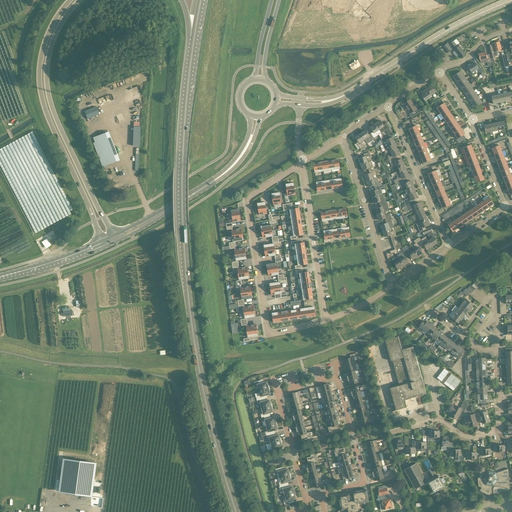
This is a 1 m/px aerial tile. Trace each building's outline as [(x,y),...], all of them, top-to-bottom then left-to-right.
[(323,0),(330,7),(325,12),(329,17),(327,19),(334,27),(336,24),(341,29),(346,24),(354,33),(370,16),(364,9),(367,7),(374,0),(323,0)] [(489,52),(491,59),(495,58),(493,52),(501,50),(499,42),(493,44),(493,45),(488,46),(489,52)] [(447,43),(444,46),(442,47),(447,53),(452,49),(447,43)] [(453,52),(456,57),(458,55),(461,59),(466,55),(466,54),(459,46),(454,50),(455,51),(453,52)] [(480,60),(487,58),(486,52),(478,54),(480,60)] [(508,59),(507,54),(504,55),(503,52),(501,53),(502,55),(505,67),(506,72),(509,71),(508,67),(510,66),(508,59)] [(468,67),(472,73),(473,75),(474,75),(477,73),(477,72),(475,70),(477,69),(481,75),(484,72),(480,66),(478,67),(474,62),(468,67)] [(457,83),(465,78),(460,71),(453,76),(457,83)] [(462,89),(469,84),(465,78),(457,83),(462,89)] [(462,89),(466,95),(473,90),(469,84),(462,89)] [(436,92),(432,85),(421,92),(423,95),(422,96),(425,101),(432,96),(431,95),(436,92)] [(470,101),(477,96),(473,90),(466,95),(470,101)] [(482,103),(480,100),(477,96),(470,101),(474,108),(482,103)] [(410,114),(411,112),(414,116),(423,110),(420,106),(416,109),(410,99),(403,104),(410,114)] [(437,108),(440,113),(447,109),(444,103),(437,108)] [(87,119),(88,119),(99,114),(96,107),(84,111),(87,119)] [(447,109),(440,113),(444,118),(451,114),(447,109)] [(451,114),(444,118),(447,124),(454,119),(451,114)] [(450,129),(458,124),(454,119),(447,124),(450,129)] [(375,124),(381,133),(386,130),(388,134),(391,132),(385,124),(383,125),(380,120),(375,124)] [(373,132),(371,134),(374,139),(375,139),(374,138),(378,135),(378,134),(381,132),(381,133),(375,124),(370,127),(373,132)] [(454,134),(461,129),(458,124),(450,129),(454,134)] [(493,135),(492,132),(490,124),(484,125),(486,133),(490,132),(491,135),(493,135)] [(411,135),(419,131),(417,126),(409,129),(411,135)] [(466,139),(463,135),(465,134),(461,129),(454,134),(457,139),(456,140),(458,144),(466,139)] [(360,134),(364,140),(367,138),(370,142),(374,139),(371,134),(369,135),(366,130),(360,134)] [(411,135),(413,140),(421,137),(419,131),(411,135)] [(119,161),(108,132),(96,137),(98,141),(92,143),(100,163),(105,160),(107,165),(119,161)] [(363,140),(364,140),(360,134),(355,137),(358,142),(356,143),(361,151),(365,149),(364,146),(365,146),(364,145),(366,144),(363,140)] [(381,142),(384,148),(395,143),(392,137),(391,135),(380,140),(379,142),(379,143),(381,142)] [(421,137),(413,140),(416,146),(424,143),(421,137)] [(424,143),(416,146),(418,152),(426,148),(431,146),(428,141),(424,143)] [(385,154),(391,152),(397,149),(395,143),(384,148),(385,151),(384,151),(385,154)] [(465,154),(473,151),(471,145),(463,148),(465,154)] [(491,149),(494,154),(502,151),(500,145),(491,149)] [(418,152),(421,157),(429,154),(426,148),(418,152)] [(389,161),(396,159),(395,157),(400,155),(397,149),(391,152),(392,154),(387,156),(388,159),(387,160),(386,161),(387,162),(389,161)] [(448,154),(450,160),(453,158),(457,157),(454,150),(453,149),(450,150),(451,152),(451,153),(448,154)] [(465,154),(467,160),(475,156),(473,151),(465,154)] [(502,151),(494,154),(496,160),(504,157),(502,151)] [(361,165),(371,161),(372,161),(371,158),(370,152),(363,154),(364,157),(359,159),(361,165)] [(429,154),(421,157),(423,163),(431,160),(429,154)] [(475,156),(467,160),(469,165),(478,162),(475,156)] [(498,166),(506,163),(504,157),(496,160),(498,166)] [(396,159),(389,161),(392,167),(396,165),(397,167),(404,165),(401,159),(397,161),(396,159)] [(330,161),(331,170),(339,169),(338,160),(330,161)] [(448,165),(450,171),(453,170),(449,160),(444,162),(445,166),(448,165)] [(321,162),(323,171),(331,170),(330,161),(321,162)] [(371,161),(361,165),(363,171),(368,169),(369,171),(377,168),(374,169),(371,161)] [(314,173),(323,171),(321,162),(313,164),(314,173)] [(478,162),(469,165),(472,171),(480,168),(478,162)] [(498,166),(500,172),(509,168),(506,163),(498,166)] [(397,174),(400,173),(406,170),(404,165),(397,167),(399,170),(393,173),(394,175),(397,174)] [(366,181),(377,178),(373,179),(372,176),(376,174),(378,173),(377,168),(369,171),(370,173),(364,175),(366,181)] [(474,177),(482,174),(480,168),(472,171),(474,177)] [(509,168),(500,172),(503,177),(511,174),(509,168)] [(395,185),(399,183),(405,180),(404,178),(409,176),(406,170),(400,173),(397,174),(398,177),(396,178),(397,179),(393,180),(395,185)] [(428,174),(430,180),(438,176),(436,170),(428,174)] [(484,180),(482,174),(474,177),(476,183),(484,180)] [(511,176),(511,174),(503,177),(505,183),(511,180),(511,176)] [(438,176),(430,180),(433,185),(441,182),(438,176)] [(378,183),(377,178),(366,181),(368,187),(374,185),(374,188),(382,185),(381,182),(378,183)] [(333,180),(334,189),(342,188),(341,179),(333,180)] [(324,181),(326,190),(334,189),(333,180),(324,181)] [(405,180),(399,183),(401,188),(405,186),(407,189),(413,186),(414,186),(413,183),(412,183),(411,180),(406,183),(405,180)] [(317,191),(326,190),(324,181),(316,182),(317,191)] [(435,191),(443,188),(441,182),(433,185),(435,191)] [(293,183),(286,184),(287,196),(295,194),(293,183)] [(382,185),(374,188),(375,190),(370,192),(372,198),(379,196),(379,195),(382,194),(380,189),(385,187),(384,185),(382,185)] [(416,192),(413,186),(407,189),(408,192),(402,194),(404,197),(409,195),(416,192)] [(437,197),(445,193),(443,188),(435,191),(437,197)] [(403,201),(405,204),(406,206),(414,202),(413,200),(418,198),(416,192),(409,195),(410,198),(403,201)] [(281,204),(279,193),(272,194),(273,205),(281,204)] [(437,197),(440,202),(448,199),(445,193),(437,197)] [(379,196),(372,198),(374,204),(379,202),(380,204),(385,203),(383,197),(380,199),(379,196)] [(484,201),(488,208),(494,204),(489,197),(484,201)] [(448,199),(440,202),(442,208),(450,205),(448,199)] [(471,205),(473,208),(478,215),(483,211),(478,204),(477,201),(471,205)] [(478,204),(483,211),(488,208),(484,201),(478,204)] [(258,211),(256,212),(257,215),(259,215),(266,214),(265,202),(257,204),(258,211)] [(375,208),(377,214),(384,212),(389,211),(386,202),(385,203),(380,204),(380,207),(375,208)] [(414,202),(406,206),(408,211),(415,208),(416,211),(422,208),(420,202),(415,204),(414,202)] [(292,206),(286,207),(286,210),(289,210),(290,215),(299,214),(299,208),(292,209),(292,206)] [(346,208),(337,210),(339,219),(347,217),(346,208)] [(412,216),(413,219),(425,214),(422,208),(416,211),(417,214),(412,216)] [(468,211),(473,218),(478,215),(473,208),(468,211)] [(231,210),(233,222),(240,221),(238,209),(231,210)] [(339,219),(337,210),(329,211),(330,220),(339,219)] [(322,221),(330,220),(329,211),(321,212),(322,221)] [(463,215),(468,222),(473,218),(468,211),(463,215)] [(384,219),(385,221),(391,219),(394,218),(393,216),(391,217),(390,213),(385,215),(384,212),(377,214),(379,220),(384,219)] [(421,222),(427,219),(425,214),(413,219),(414,221),(419,219),(421,222)] [(458,218),(463,225),(468,222),(463,215),(458,218)] [(453,221),(458,229),(463,225),(458,218),(453,221)] [(383,231),(389,229),(393,227),(391,219),(385,221),(386,223),(381,225),(383,231)] [(421,222),(416,224),(420,232),(422,231),(426,229),(425,227),(430,225),(429,222),(428,219),(427,220),(427,219),(421,222)] [(453,232),(458,229),(453,221),(448,225),(453,232)] [(348,227),(340,229),(341,238),(350,236),(348,227)] [(302,229),(291,231),(293,231),(294,236),(290,237),(291,240),(297,239),(296,236),(303,235),(302,229)] [(341,238),(340,229),(332,230),(333,239),(341,238)] [(390,232),(389,229),(383,231),(385,237),(390,235),(391,238),(396,236),(394,231),(390,232)] [(325,240),(333,239),(332,230),(323,231),(325,240)] [(428,241),(432,247),(437,243),(435,240),(436,239),(432,232),(428,235),(431,239),(428,241)] [(428,241),(425,236),(423,238),(421,240),(419,237),(416,239),(422,247),(424,246),(427,250),(432,247),(428,241)] [(414,250),(418,256),(423,253),(420,248),(422,247),(416,239),(413,241),(415,244),(413,245),(416,249),(414,250)] [(296,250),(305,248),(304,243),(297,244),(297,241),(291,242),(291,245),(295,244),(296,250)] [(418,256),(414,250),(411,252),(406,245),(402,248),(404,251),(407,257),(409,255),(412,260),(418,256)] [(399,254),(396,256),(399,260),(403,266),(408,263),(405,258),(407,257),(404,251),(399,254)] [(399,260),(397,262),(394,258),(392,259),(394,263),(394,264),(398,270),(403,266),(399,260)] [(297,260),(298,266),(295,266),(295,269),(301,268),(301,265),(307,264),(306,259),(297,260)] [(301,270),(295,271),(296,274),(299,273),(300,279),(309,278),(308,272),(302,273),(301,270)] [(312,299),(303,300),(305,308),(309,308),(314,307),(312,299)] [(463,304),(470,310),(472,308),(471,307),(473,304),(466,299),(463,304)] [(459,308),(466,314),(468,312),(470,310),(463,304),(459,308)] [(305,308),(296,310),(297,319),(306,318),(305,308)] [(466,314),(459,308),(455,313),(463,319),(465,317),(464,316),(466,314)] [(296,310),(286,311),(288,320),(297,319),(296,310)] [(286,311),(277,313),(279,322),(288,320),(286,311)] [(463,319),(455,313),(451,317),(449,315),(447,318),(454,324),(456,321),(458,323),(460,321),(461,322),(463,319)] [(421,332),(423,330),(426,333),(432,324),(430,323),(429,324),(427,322),(425,324),(422,322),(417,328),(421,332)] [(426,333),(431,336),(436,329),(434,327),(435,326),(432,324),(426,333)] [(436,329),(431,336),(436,340),(442,332),(440,330),(439,331),(436,329)] [(440,344),(446,337),(443,335),(444,334),(442,332),(436,340),(440,344)] [(405,400),(426,394),(413,347),(402,350),(398,337),(385,340),(391,361),(392,361),(399,386),(390,388),(396,411),(407,407),(405,400)] [(440,344),(445,348),(451,339),(449,337),(448,339),(446,337),(440,344)] [(455,344),(453,342),(454,341),(451,339),(445,348),(450,351),(455,344)] [(455,344),(450,351),(448,353),(450,354),(451,353),(454,355),(461,347),(458,345),(458,346),(455,344)] [(461,347),(454,355),(459,359),(465,352),(462,350),(463,349),(461,347)] [(344,364),(345,367),(355,364),(354,358),(356,357),(355,354),(350,355),(350,358),(344,360),(345,364),(344,364)] [(355,364),(345,367),(346,369),(347,373),(355,371),(357,370),(355,364)] [(449,372),(444,369),(437,378),(442,381),(449,372)] [(347,373),(346,373),(348,379),(356,377),(355,371),(347,373)] [(452,374),(444,384),(454,391),(461,382),(452,374)] [(356,377),(348,379),(349,385),(358,383),(356,377)] [(259,388),(259,391),(270,388),(269,387),(269,386),(268,385),(267,383),(261,384),(260,381),(255,383),(256,389),(259,388)] [(319,387),(320,392),(331,390),(330,387),(329,388),(328,384),(319,387)] [(352,395),(361,392),(359,386),(350,389),(352,395)] [(256,395),(257,401),(263,399),(262,396),(270,394),(270,392),(270,391),(270,390),(270,389),(270,388),(259,391),(260,394),(256,395)] [(331,390),(320,392),(322,399),(332,396),(331,392),(331,390)] [(289,400),(300,398),(298,392),(289,395),(290,398),(289,399),(289,400)] [(353,400),(355,400),(362,398),(361,392),(352,395),(353,400)] [(481,403),(487,403),(487,400),(488,400),(488,397),(487,397),(486,394),(478,394),(478,403),(481,403)] [(326,404),(334,401),(333,399),(332,399),(332,396),(322,399),(323,404),(326,404)] [(355,400),(356,404),(355,404),(356,406),(366,404),(365,401),(368,400),(367,397),(364,397),(362,398),(355,400)] [(291,403),(292,406),(302,404),(300,398),(289,400),(290,403),(291,403)] [(264,402),(263,399),(257,401),(258,404),(259,404),(260,410),(262,409),(272,406),(272,404),(271,403),(270,403),(270,401),(264,402)] [(464,412),(468,404),(464,400),(460,408),(456,406),(455,407),(452,405),(449,411),(452,412),(450,416),(457,419),(461,410),(464,412)] [(334,401),(326,404),(327,410),(336,408),(334,401)] [(302,404),(292,406),(293,410),(292,410),(293,412),(301,410),(303,410),(302,404)] [(366,404),(356,406),(356,409),(357,409),(358,413),(368,410),(366,404)] [(272,406),(262,409),(264,414),(261,415),(262,418),(268,417),(267,414),(273,412),(272,410),(273,410),(273,409),(273,408),(272,407),(272,406)] [(336,408),(327,410),(329,416),(338,414),(336,408)] [(301,410),(293,412),(292,413),(294,419),(303,417),(301,410)] [(368,410),(358,413),(359,417),(358,417),(359,419),(370,416),(368,410)] [(482,424),(489,422),(486,411),(479,413),(482,424)] [(470,427),(477,425),(474,414),(467,416),(468,419),(464,420),(466,426),(469,425),(470,427)] [(370,416),(359,419),(360,422),(361,421),(362,426),(371,423),(374,422),(373,419),(370,419),(370,416)] [(268,417),(262,418),(263,421),(265,421),(267,426),(277,424),(277,423),(277,422),(276,421),(276,420),(275,420),(274,418),(269,420),(268,417)] [(277,424),(267,426),(268,432),(266,432),(267,436),(273,434),(272,431),(278,430),(277,427),(277,426),(277,425),(277,424)] [(334,426),(332,427),(328,427),(328,428),(327,428),(327,430),(329,430),(330,432),(325,434),(325,436),(336,434),(335,432),(340,431),(338,426),(338,425),(334,426)] [(307,433),(306,427),(297,430),(298,436),(301,435),(307,433)] [(440,438),(443,438),(443,437),(442,432),(439,432),(439,431),(432,431),(432,430),(428,430),(429,434),(430,434),(430,438),(433,438),(433,441),(440,440),(440,438)] [(307,433),(301,435),(303,441),(307,440),(307,441),(318,438),(317,436),(312,437),(311,432),(307,433)] [(273,434),(267,436),(268,439),(269,444),(271,443),(272,444),(282,441),(282,440),(281,439),(280,438),(279,435),(273,437),(273,434)] [(419,441),(416,441),(416,445),(417,445),(417,449),(422,448),(422,450),(423,451),(426,451),(427,450),(426,448),(427,448),(426,436),(423,436),(423,442),(419,442),(419,441)] [(443,437),(443,438),(443,447),(446,447),(446,448),(450,448),(450,449),(454,449),(453,442),(450,442),(450,443),(449,443),(449,436),(443,437)] [(367,450),(378,447),(376,440),(366,443),(367,447),(367,450)] [(270,450),(271,453),(277,451),(277,449),(282,447),(282,445),(282,444),(282,443),(282,442),(282,441),(272,444),(271,443),(269,444),(271,450),(270,450)] [(405,447),(405,450),(406,450),(406,454),(416,453),(415,445),(416,445),(416,441),(412,441),(412,447),(408,448),(408,446),(405,447)] [(477,458),(476,454),(476,448),(476,446),(473,446),(473,452),(469,452),(469,451),(465,451),(466,455),(467,455),(467,459),(472,459),(472,460),(473,461),(474,461),(475,461),(476,461),(476,460),(477,460),(477,459),(477,458)] [(369,452),(370,456),(379,453),(378,447),(367,450),(368,452),(369,452)] [(340,448),(329,450),(330,453),(335,452),(336,457),(340,456),(346,454),(344,448),(340,449),(340,448)] [(476,454),(480,454),(480,457),(484,457),(484,455),(491,455),(491,451),(490,449),(483,449),(483,448),(476,448),(476,454)] [(450,449),(450,453),(451,453),(451,456),(456,456),(456,461),(461,460),(461,461),(464,460),(464,454),(461,454),(461,449),(454,450),(454,449),(450,449)] [(318,462),(319,461),(317,456),(322,455),(322,452),(311,455),(311,457),(307,458),(309,464),(315,462),(318,462)] [(350,459),(348,453),(346,454),(340,456),(341,462),(350,459)] [(379,453),(370,456),(371,460),(370,460),(371,462),(381,459),(379,453)] [(381,459),(371,462),(371,465),(372,464),(373,468),(372,469),(383,466),(381,459)] [(308,471),(317,468),(315,462),(309,464),(306,464),(308,471)] [(417,463),(404,469),(415,489),(427,482),(417,463)] [(342,473),(352,471),(352,468),(351,468),(350,465),(343,467),(340,467),(342,473)] [(383,466),(372,469),(373,475),(385,471),(383,466)] [(281,478),(291,475),(291,474),(290,473),(290,472),(289,472),(288,469),(283,471),(282,468),(273,471),(274,474),(277,473),(279,472),(281,478)] [(507,486),(510,486),(508,469),(496,473),(496,472),(487,470),(487,471),(484,469),(484,468),(483,468),(482,468),(481,469),(480,473),(480,474),(480,475),(480,477),(478,477),(478,478),(477,478),(478,485),(479,487),(480,486),(481,488),(480,489),(480,490),(480,491),(488,495),(489,495),(490,495),(491,494),(494,494),(494,495),(508,490),(507,486)] [(58,469),(54,506),(85,509),(90,474),(58,469)] [(432,469),(427,471),(431,478),(433,477),(434,478),(435,478),(438,484),(437,484),(439,489),(445,486),(443,483),(445,482),(443,478),(440,479),(438,475),(436,477),(432,469)] [(353,473),(352,471),(342,473),(344,479),(353,477),(352,473),(353,473)] [(385,471),(373,475),(375,480),(381,479),(381,482),(387,480),(385,471)] [(312,482),(322,479),(320,473),(318,474),(311,476),(312,479),(311,479),(312,482)] [(291,475),(281,478),(278,479),(279,484),(280,484),(281,487),(287,486),(286,483),(292,481),(291,479),(291,478),(291,477),(291,475)] [(431,479),(427,482),(433,493),(439,489),(437,484),(438,484),(435,478),(434,478),(433,477),(431,478),(431,479)] [(324,485),(322,479),(312,482),(312,484),(313,484),(314,487),(324,485)] [(391,484),(379,487),(380,490),(379,490),(381,501),(382,505),(380,505),(381,509),(384,509),(388,508),(389,509),(391,508),(392,507),(391,499),(385,500),(384,495),(388,494),(387,488),(392,487),(391,484)] [(281,494),(284,493),(285,495),(296,492),(295,492),(295,491),(295,490),(294,489),(293,487),(289,488),(287,488),(287,486),(281,487),(279,488),(280,490),(281,494)] [(352,493),(339,495),(341,510),(340,511),(339,511),(338,511),(362,511),(362,509),(360,510),(359,503),(369,502),(367,489),(352,492),(352,493)] [(283,496),(285,505),(289,504),(291,503),(291,500),(296,498),(296,496),(296,495),(296,494),(296,493),(296,492),(285,495),(283,496)]
